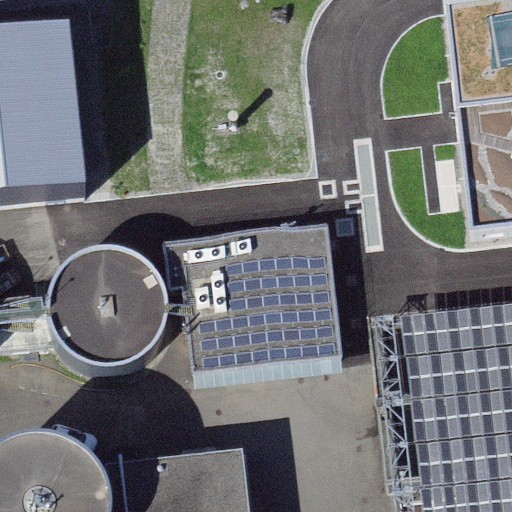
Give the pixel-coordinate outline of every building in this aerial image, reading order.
[(109,0),(0,0),(0,12),(106,8),(109,0)] [(99,43),(0,52),(0,213),(114,203),(99,43)] [(336,238),(174,255),(178,300),(191,298),(200,383),(349,368),(336,238)] [(74,365),(90,377),(109,383),(129,383),(148,376),(164,363),(175,346),(179,327),(177,307),(169,288),(155,274),(137,265),(117,262),(97,265),(80,275),(66,290),(58,309),(57,329),(62,348),(74,365)] [(0,372),(5,365),(11,346),(11,326),(4,307),(0,301),(0,372)] [(260,511),(257,466),(112,479),(113,485),(96,472),(71,464),(45,466),(21,477),(3,496),(0,503),(0,511),(260,511)]
